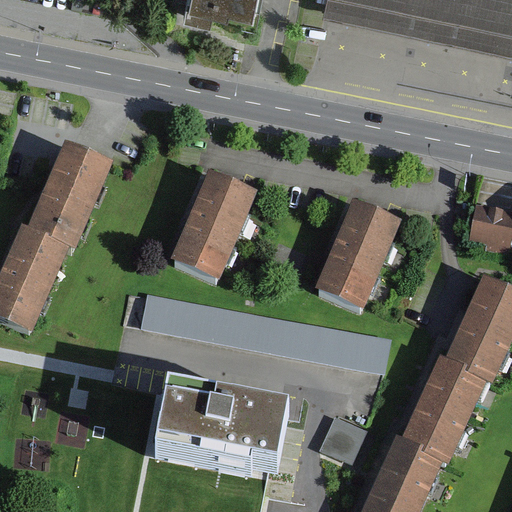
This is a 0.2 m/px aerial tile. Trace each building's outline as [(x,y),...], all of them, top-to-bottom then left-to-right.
[(191,0),(189,14),(212,18),(214,4),(229,7),(229,3),(257,8),(258,0),(191,0)] [(511,49),(511,0),(328,0),(326,11),(467,40),(511,49)] [(61,150),(25,236),(66,253),(73,256),(109,170),(61,150)] [(256,200),(207,179),(169,265),(218,286),(256,200)] [(402,230),(353,208),(315,294),(364,316),(402,230)] [(477,211),(471,245),(490,248),(489,254),(509,257),(511,238),(511,216),(505,215),(505,214),(493,212),(493,214),(477,211)] [(66,253),(25,236),(19,233),(0,279),(0,327),(29,340),(66,253)] [(511,295),(488,284),(448,369),(484,386),(492,390),(511,347),(511,295)] [(388,376),(394,341),(149,298),(143,333),(388,376)] [(441,366),(404,444),(442,462),(447,464),(484,386),(448,369),(441,366)] [(287,421),(167,399),(156,455),(277,477),(287,421)] [(366,436),(336,422),(322,454),(352,468),(366,436)] [(418,511),(442,462),(404,444),(397,441),(362,511),(418,511)]
